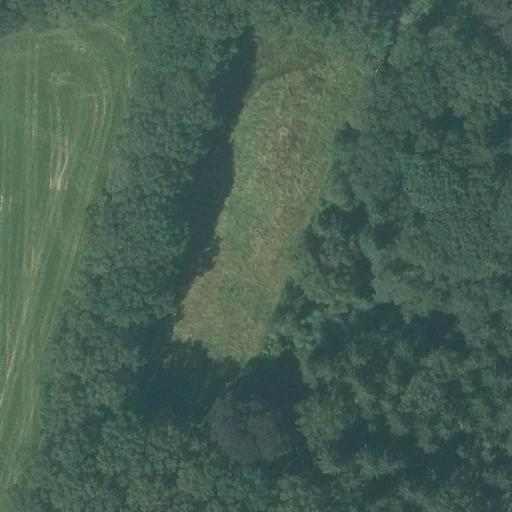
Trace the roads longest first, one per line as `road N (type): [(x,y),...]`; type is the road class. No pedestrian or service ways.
road 1 (track): [(191,0),(77,404)]
road 2 (track): [(77,404),(446,511)]
